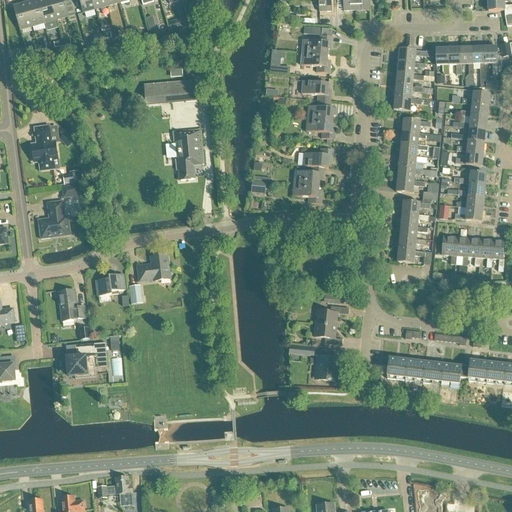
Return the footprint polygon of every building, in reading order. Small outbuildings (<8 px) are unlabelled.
[(46,25),(48,32),(57,30),(55,22),(56,22),(50,0),(41,0),(38,1),(45,25),(46,25)] [(63,0),(50,0),(56,22),(68,18),(63,0)] [(96,11),(92,0),(79,0),(84,14),(96,11)] [(108,8),(105,0),(92,0),(96,11),(108,8)] [(312,0),(313,2),(317,1),(317,9),(320,9),(320,13),(333,13),(332,0),(312,0)] [(343,0),(344,13),(356,12),(355,0),(343,0)] [(355,0),(356,12),(369,12),(368,0),(355,0)] [(511,0),(492,0),(488,0),(488,13),(504,12),(505,17),(511,16),(511,15),(511,6),(505,7),(505,3),(511,2),(511,0)] [(45,25),(38,1),(26,4),(33,28),(45,25)] [(33,28),(26,4),(14,7),(21,31),(33,28)] [(184,19),(174,21),(177,30),(186,27),(184,19)] [(332,49),(333,38),(320,37),(319,43),(303,42),(302,55),(328,57),(329,49),(332,49)] [(509,46),(501,47),(503,59),(511,58),(509,46)] [(497,48),(484,49),(485,66),(492,65),(493,75),(497,75),(497,65),(497,48)] [(461,66),(460,49),(448,50),(449,67),(456,67),(457,77),(462,76),(461,66)] [(474,83),(473,66),(472,49),(460,49),(461,66),(468,66),(468,77),(466,80),(466,89),(474,90),(474,83)] [(484,49),(472,49),(473,66),(480,66),(481,83),(481,90),(486,90),(485,66),(484,49)] [(449,67),(448,50),(436,50),(437,67),(444,67),(444,77),(450,77),(449,67)] [(426,54),(399,51),(398,64),(415,65),(416,58),(426,59),(426,54)] [(328,57),(302,55),(301,67),(317,69),(316,75),(330,76),(331,65),(327,65),(328,57)] [(415,65),(398,64),(397,76),(414,77),(414,70),(425,71),(425,66),(415,65)] [(75,75),(86,73),(84,66),(74,67),(75,75)] [(290,76),(290,69),(271,67),(270,74),(290,76)] [(172,69),(172,78),(184,77),(183,68),(172,69)] [(414,77),(397,76),(396,87),(413,89),(413,82),(424,83),(424,78),(414,77)] [(197,82),(144,86),(146,107),(198,103),(197,82)] [(318,103),(331,104),(332,94),(328,94),(329,85),(303,83),(302,96),(318,97),(318,103)] [(486,83),(486,90),(486,91),(498,92),(498,86),(498,84),(486,83)] [(396,87),(395,99),(411,101),(412,101),(412,94),(422,95),(423,90),(413,89),(396,87)] [(472,101),(462,100),(462,106),(472,107),(472,106),(489,108),(490,96),(473,94),(472,101)] [(395,99),(394,112),(410,113),(411,106),(421,107),(422,102),(412,101),(411,101),(395,99)] [(331,104),(318,103),(317,109),(308,108),(307,120),(333,123),(334,115),(337,115),(338,111),(330,110),(331,104)] [(472,106),(472,107),(471,114),(461,112),(460,117),(471,119),(471,118),(487,120),(489,108),(472,106)] [(471,118),(471,119),(470,126),(460,124),(459,129),(469,131),(469,130),(486,132),(487,120),(471,118)] [(333,123),(307,120),(306,133),(322,135),(322,141),(335,142),(336,131),(332,131),(333,123)] [(421,123),(404,121),(403,134),(419,135),(420,128),(430,129),(431,124),(421,123)] [(58,127),(49,129),(36,130),(38,146),(32,147),(33,152),(31,153),(32,161),(34,160),(34,163),(40,162),(41,171),(59,169),(55,145),(60,144),(58,127)] [(468,138),(458,137),(451,136),(451,140),(458,141),(468,143),(468,142),(485,144),(486,132),(469,130),(469,131),(468,138)] [(270,131),(269,140),(279,141),(280,133),(270,131)] [(204,166),(201,132),(174,134),(175,143),(176,143),(178,160),(176,160),(177,172),(178,172),(179,183),(196,182),(195,168),(202,167),(202,166),(204,166)] [(74,143),(66,134),(60,140),(68,149),(74,143)] [(419,135),(403,134),(401,146),(418,147),(419,140),(429,141),(430,136),(419,135)] [(468,142),(468,143),(467,149),(457,148),(456,153),(467,155),(467,154),(484,156),(485,144),(468,142)] [(418,147),(401,146),(400,158),(417,159),(418,152),(428,153),(428,148),(418,147)] [(333,162),(334,152),(321,151),(321,157),(304,155),(303,168),(313,169),(325,170),(329,170),(330,162),(333,162)] [(467,154),(467,155),(466,162),(456,160),(455,165),(482,168),(484,156),(467,154)] [(417,159),(400,158),(399,170),(416,171),(416,164),(427,165),(427,160),(426,160),(417,159)] [(325,170),(313,169),(313,174),(295,172),(294,185),(320,188),(321,175),(324,176),(325,170)] [(416,171),(399,170),(398,182),(414,183),(415,176),(425,177),(425,179),(436,180),(437,174),(427,172),(416,171)] [(486,188),(487,175),(470,173),(469,181),(459,180),(459,185),(469,186),(486,188)] [(414,183),(398,182),(397,194),(413,196),(414,188),(424,189),(425,184),(414,183)] [(320,188),(294,185),(292,198),(309,199),(308,205),(321,206),(322,196),(319,196),(320,188)] [(469,186),(468,193),(458,192),(457,197),(468,198),(484,200),(486,188),(469,186)] [(78,187),(63,189),(64,199),(79,197),(78,187)] [(424,194),(423,201),(432,202),(437,202),(437,195),(424,194)] [(468,198),(467,205),(457,204),(456,209),(466,210),(483,212),(484,200),(468,198)] [(421,205),(404,203),(402,215),(419,217),(420,209),(430,210),(430,206),(432,202),(423,201),(423,205),(421,205)] [(40,233),(41,241),(50,240),(50,239),(70,236),(67,219),(64,219),(62,204),(48,205),(50,221),(40,223),(41,233),(40,233)] [(466,210),(466,217),(455,216),(455,221),(482,224),(483,212),(466,210)] [(419,217),(402,215),(401,228),(418,229),(419,222),(429,223),(429,218),(419,217)] [(401,228),(400,240),(417,241),(417,234),(428,235),(428,230),(418,229),(401,228)] [(0,246),(8,245),(6,229),(0,230),(0,246)] [(456,239),(444,238),(442,257),(451,258),(451,266),(455,267),(456,258),(455,258),(456,239)] [(468,240),(456,239),(455,258),(456,258),(463,259),(463,267),(467,268),(468,259),(467,259),(468,240)] [(417,241),(400,240),(399,251),(415,253),(416,246),(426,247),(427,242),(417,241)] [(480,241),(468,240),(467,259),(468,259),(475,260),(475,268),(480,269),(480,260),(479,260),(480,241)] [(492,242),(480,241),(479,260),(480,260),(487,260),(487,269),(491,269),(492,261),(491,261),(492,242)] [(504,242),(492,242),(491,261),(492,261),(499,261),(498,273),(503,274),(504,261),(503,261),(504,242)] [(415,253),(399,251),(397,264),(414,265),(415,258),(425,259),(424,266),(431,266),(432,255),(415,253)] [(168,257),(151,259),(152,266),(138,268),(140,283),(154,281),(154,283),(171,281),(170,278),(171,278),(171,273),(170,273),(168,257)] [(466,279),(467,268),(459,268),(458,278),(466,279)] [(123,276),(109,278),(110,281),(96,283),(98,298),(119,296),(119,293),(125,292),(123,276)] [(129,288),(131,306),(143,305),(141,287),(129,288)] [(77,309),(75,292),(63,293),(61,295),(56,296),(59,296),(63,323),(86,320),(84,308),(77,309)] [(324,305),(344,307),(345,299),(325,297),(324,305)] [(3,325),(15,324),(13,310),(1,312),(0,303),(0,327),(3,327),(3,325)] [(349,317),(349,310),(332,308),(331,314),(317,312),(315,326),(337,328),(338,316),(349,317)] [(337,328),(315,326),(314,339),(326,340),(325,346),(342,348),(343,341),(336,340),(337,328)] [(25,327),(21,327),(15,328),(16,340),(26,339),(25,327)] [(92,342),(90,329),(78,330),(80,342),(84,341),(85,343),(92,342)] [(421,334),(406,332),(405,341),(412,341),(412,339),(420,340),(421,334)] [(474,342),(473,349),(481,350),(482,342),(491,343),(492,336),(477,334),(476,343),(474,342)] [(465,348),(466,339),(435,336),(434,342),(460,345),(459,347),(465,348)] [(111,344),(111,352),(120,351),(119,343),(111,344)] [(108,369),(106,344),(75,347),(76,359),(67,360),(69,378),(87,377),(87,371),(108,369)] [(301,356),(314,357),(315,349),(302,347),(301,356)] [(343,361),(344,354),(322,351),(321,358),(317,358),(316,366),(320,366),(318,381),(336,383),(338,360),(343,361)] [(0,383),(15,382),(14,365),(10,366),(9,359),(0,359),(0,383)] [(389,360),(387,381),(460,389),(461,380),(468,381),(467,384),(511,389),(511,367),(470,362),(469,370),(389,360)] [(110,503),(113,503),(113,510),(125,509),(124,511),(136,511),(135,501),(127,502),(126,487),(126,484),(111,486),(112,494),(109,494),(110,503)] [(62,500),(62,511),(84,511),(84,503),(75,503),(74,499),(62,500)] [(30,502),(30,511),(43,511),(42,501),(30,502)]
